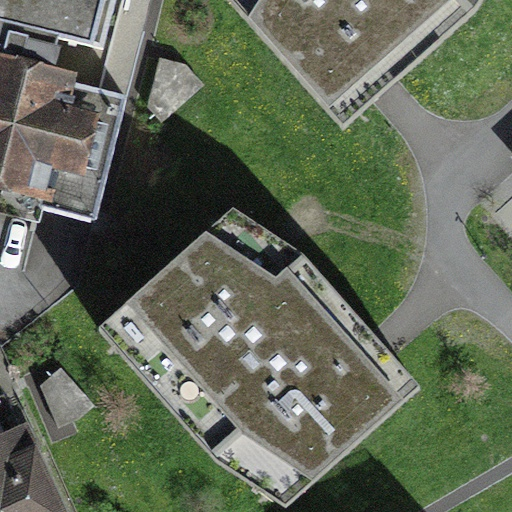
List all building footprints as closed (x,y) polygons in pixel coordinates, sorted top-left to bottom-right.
[(0,0),(0,197),(97,226),(151,0),(0,0)] [(485,0),(227,0),(347,138),(390,97),(468,25),(485,0)] [(310,259),(232,213),(102,341),(206,457),(281,507),(422,387),(383,342),(310,259)] [(0,440),(19,432),(6,396),(0,399),(0,440)] [(0,511),(68,511),(29,425),(19,432),(0,440),(0,511)]
